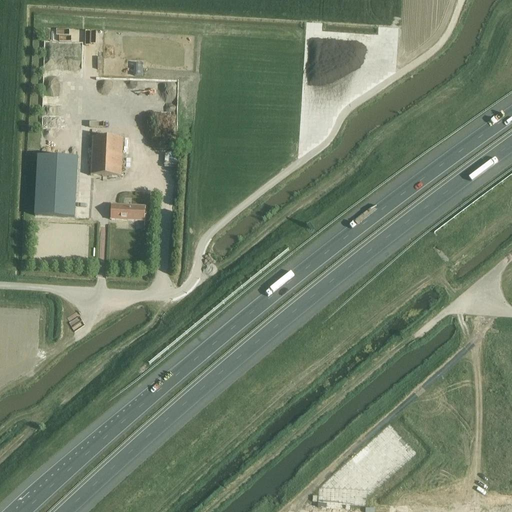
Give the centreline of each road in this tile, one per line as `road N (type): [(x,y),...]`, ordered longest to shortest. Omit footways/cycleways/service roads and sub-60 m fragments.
road 1 (motorway): [(511,115),(367,218),(20,511)]
road 2 (motorway): [(61,511),(243,352),(511,144)]
road 3 (unknown): [(160,295),(172,189),(152,172),(137,124),(96,123)]
road 4 (unclassified): [(160,295),(0,285)]
